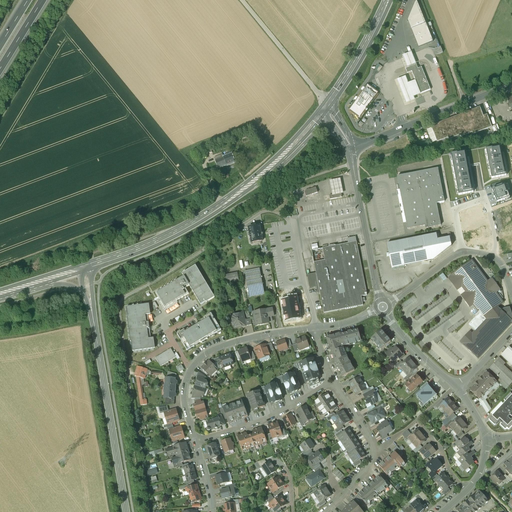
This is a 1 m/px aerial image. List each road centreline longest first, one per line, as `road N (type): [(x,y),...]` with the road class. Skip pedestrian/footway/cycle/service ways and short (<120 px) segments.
road 1 (track): [(293,223),(257,214),(122,299),(151,511)]
road 2 (track): [(0,338),(84,322),(111,511)]
road 3 (secondary): [(299,139),(249,185),(169,236),(84,267)]
road 4 (secondary): [(126,511),(89,299)]
road 5 (residential): [(195,441),(184,389),(200,359),(252,337),(312,329)]
road 6 (residential): [(511,85),(349,149)]
road 7 (residential): [(383,307),(462,251),(497,259),(511,290)]
road 8 (residential): [(323,511),(371,465),(374,452),(333,380)]
road 9 (residential): [(349,149),(383,307)]
road 10 (residential): [(333,380),(272,416),(195,441)]
road 11 (track): [(70,0),(0,117)]
road 12 (track): [(241,0),(326,106)]
road 13 (secondary): [(389,0),(326,106)]
